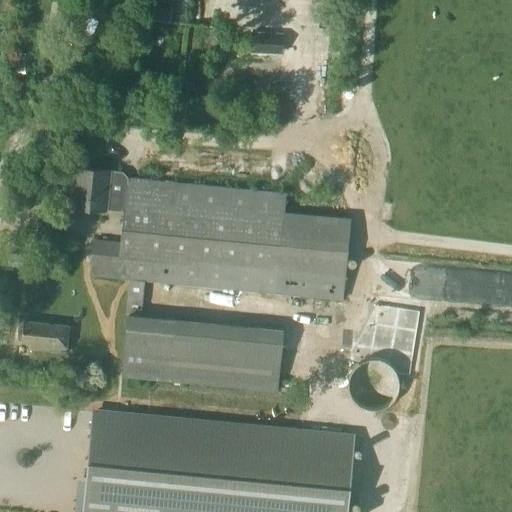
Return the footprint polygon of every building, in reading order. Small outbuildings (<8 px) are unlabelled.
[(144,4),(142,18),(170,21),(172,7),(144,4)] [(29,54),(15,54),(14,72),(29,72),(29,54)] [(75,167),(71,207),(107,211),(107,208),(108,198),(126,184),(124,210),(120,243),(93,240),(90,275),(130,279),(127,314),(121,377),(276,392),(282,329),(140,315),(143,280),(341,299),(349,219),(283,213),(285,194),(158,182),(128,179),(129,177),(123,171),(111,170),(111,171),(75,167)] [(10,253),(9,265),(23,266),(24,254),(10,253)] [(68,327),(24,322),(21,342),(29,342),(28,350),(64,354),(68,327)] [(349,373),(347,383),(347,386),(348,392),(353,400),(357,404),(362,407),(367,409),(373,409),(379,408),(382,407),(385,406),(390,402),(394,397),(396,394),(398,389),(398,383),(398,378),(396,373),(391,365),(389,363),(383,360),(377,358),(373,357),(364,359),(359,361),(355,364),(351,368),(349,373)] [(345,511),(354,433),(92,408),(81,511),(345,511)]
